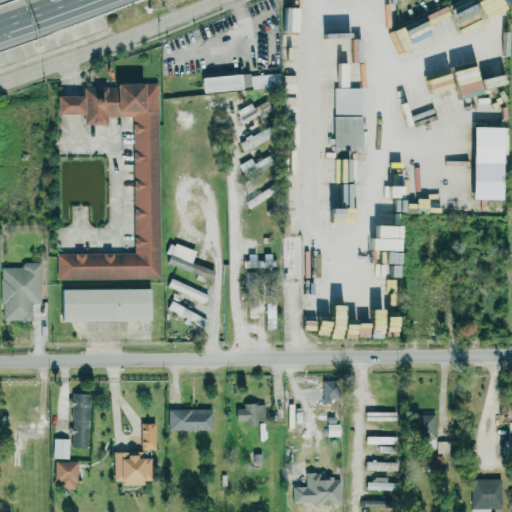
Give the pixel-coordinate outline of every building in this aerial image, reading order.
[(286,0),(285,32),(297,32),(298,0),(286,0)] [(455,25),(476,16),(468,0),(456,0),(446,5),(455,25)] [(455,33),(444,6),(422,15),(425,23),(402,32),(410,51),(455,33)] [(318,37),(319,87),(333,87),(333,116),(332,117),(332,150),(361,150),(360,86),(374,86),(373,61),(369,61),(369,36),(318,37)] [(479,89),(503,83),(496,53),(471,60),(479,89)] [(280,87),(279,72),(199,77),(200,92),(280,87)] [(158,277),(156,82),(112,83),(112,87),(82,88),(82,95),(55,96),(55,113),(83,113),(83,124),(107,124),(107,116),(131,116),(132,252),(55,253),(55,279),(158,277)] [(469,163),(501,163),(501,155),(506,155),(507,127),(470,126),(469,163)] [(238,142),(243,151),(268,138),(263,129),(238,142)] [(315,182),(357,182),(357,157),(315,157),(315,182)] [(328,220),(336,220),(336,223),(344,223),(344,217),(349,217),(349,209),(328,208),(328,220)] [(297,232),(296,209),(285,209),(285,233),(297,232)] [(425,259),(435,259),(436,230),(426,230),(425,259)] [(165,263),(187,271),(195,251),(169,241),(165,253),(169,254),(165,263)] [(40,303),(41,262),(21,262),(21,267),(0,267),(0,293),(0,320),(31,321),(31,303),(40,303)] [(212,271),(193,263),(189,273),(209,280),(212,271)] [(207,295),(170,278),(166,286),(204,303),(207,295)] [(447,308),(446,286),(422,287),(422,304),(433,304),(433,308),(447,308)] [(150,321),(150,289),(60,288),(60,321),(150,321)] [(205,319),(171,300),(166,308),(201,327),(205,319)] [(247,318),(256,317),(256,303),(247,303),(247,318)] [(322,404),(332,403),(330,379),(320,379),(322,404)] [(89,393),(71,393),(69,447),(87,448),(89,393)] [(264,420),(263,403),(242,404),(242,408),(234,408),(235,421),(243,421),(243,426),(257,425),(257,420),(264,420)] [(211,429),(210,408),(166,409),(167,430),(211,429)] [(434,415),(414,414),(414,438),(420,438),(419,447),(429,447),(429,440),(434,440),(434,415)] [(31,429),(32,422),(14,421),(14,428),(31,429)] [(154,423),(139,423),(140,450),(154,449),(154,423)] [(21,452),(26,452),(26,439),(34,439),(34,430),(12,429),(11,468),(21,468),(21,452)] [(68,438),(52,438),(52,458),(68,459),(68,438)] [(112,483),(150,483),(150,458),(142,458),(142,452),(112,452),(112,483)] [(54,488),(75,489),(76,461),(55,461),(54,488)] [(339,503),(339,478),(317,478),(316,472),(304,473),(304,486),(291,486),(291,504),(339,503)] [(500,478),(470,479),(470,511),(488,511),(489,509),(501,509),(500,478)]
